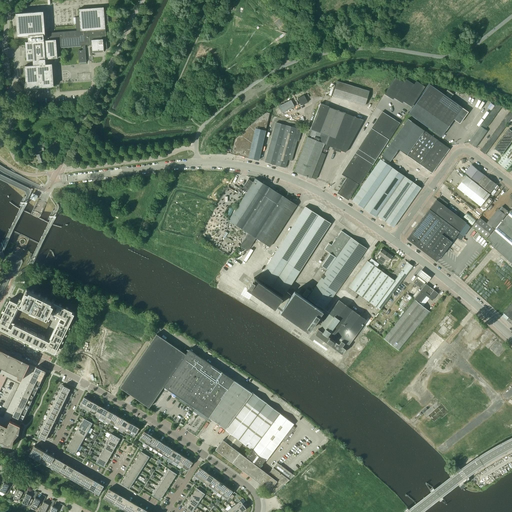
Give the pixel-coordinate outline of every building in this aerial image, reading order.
[(92,54),(92,52),(104,52),(103,44),(106,44),(105,28),(105,29),(105,25),(108,24),(108,15),(104,15),(103,7),(78,9),(79,17),(75,17),(76,24),(76,31),(55,32),(56,47),(82,45),(83,50),(78,50),(79,62),(86,62),(85,45),(92,45),(92,48),(90,48),(90,54),(92,54)] [(16,13),(16,16),(17,36),(28,35),(28,42),(25,42),(26,60),(29,60),(29,65),(24,66),(26,88),(53,86),(52,64),(45,64),(45,59),(57,58),(56,47),(55,32),(45,33),(43,11),(16,13)] [(395,77),(384,94),(393,99),(394,97),(402,103),(403,101),(412,107),(425,86),(416,81),(414,84),(406,79),(404,82),(395,77)] [(365,106),(369,91),(337,81),(332,95),(365,106)] [(429,84),(408,113),(441,136),(454,119),(460,123),(468,112),(462,107),(429,84)] [(307,102),(304,95),(297,98),(300,105),(307,102)] [(285,111),(295,106),(291,100),(278,106),(282,114),(286,113),(285,111)] [(307,137),(294,171),(311,178),(311,177),(316,179),(326,154),(321,152),(324,143),(346,152),(363,120),(320,103),(310,129),(312,130),(309,138),(307,137)] [(348,177),(338,192),(348,199),(358,184),(360,185),(400,122),(382,111),(342,173),(348,177)] [(235,139),(232,153),(249,157),(259,160),(270,113),(267,112),(257,118),(235,139)] [(424,130),(408,118),(382,155),(390,161),(399,149),(406,155),(424,130)] [(469,142),(470,142),(476,147),(488,130),(486,129),(489,126),(483,122),(469,142)] [(276,123),(265,162),(282,166),(285,167),(287,159),(292,160),(297,141),(298,141),(301,130),(276,123)] [(503,154),(511,141),(511,130),(509,129),(495,148),(503,154)] [(406,155),(432,173),(449,149),(424,130),(406,155)] [(508,170),(511,164),(511,143),(498,162),(508,170)] [(42,153),(36,155),(39,162),(45,160),(42,153)] [(352,200),(376,217),(377,215),(393,227),(421,188),(380,159),(352,200)] [(484,174),(472,165),(466,173),(478,182),(484,174)] [(497,184),(485,175),(479,183),(490,192),(497,184)] [(467,176),(457,187),(481,206),(490,194),(467,176)] [(244,189),(248,191),(229,220),(249,233),(241,246),(248,250),(256,238),(270,247),(297,205),(256,178),(253,183),(249,180),(244,189)] [(24,195),(23,197),(19,206),(24,208),(28,201),(29,197),(26,196),(24,195)] [(466,222),(436,199),(407,239),(436,261),(466,222)] [(305,206),(259,278),(284,295),(330,223),(305,206)] [(48,220),(53,222),(57,213),(58,211),(57,211),(54,209),(53,209),(51,212),(48,220)] [(487,237),(488,238),(507,216),(506,215),(499,209),(487,222),(487,223),(480,217),(473,226),(487,238),(487,237)] [(511,210),(507,216),(488,238),(491,241),(490,243),(504,255),(511,262),(511,210)] [(467,212),(463,218),(472,225),(477,219),(467,212)] [(324,310),(346,278),(366,248),(350,237),(341,231),(335,239),(331,245),(328,243),(324,249),(336,257),(307,298),(324,310)] [(377,260),(379,262),(387,252),(382,248),(378,253),(380,255),(377,260)] [(381,264),(385,259),(388,261),(392,256),(387,252),(379,262),(381,264)] [(32,254),(27,264),(31,266),(35,259),(36,256),(32,253),(32,254)] [(327,270),(336,257),(330,253),(321,266),(327,270)] [(387,300),(413,266),(408,262),(394,280),(367,261),(349,287),(380,309),(387,300)] [(254,278),(247,288),(275,308),(282,298),(254,278)] [(428,297),(432,300),(438,293),(426,284),(419,292),(417,290),(412,297),(408,294),(397,309),(403,313),(383,338),(399,351),(429,312),(419,304),(426,296),(423,294),(425,292),(429,295),(428,297)] [(72,313),(72,311),(26,289),(19,304),(10,299),(0,319),(0,328),(30,343),(36,346),(43,350),(44,348),(55,353),(74,314),(72,313)] [(306,297),(310,291),(307,289),(302,295),(306,297)] [(308,332),(323,311),(294,291),(280,312),(308,332)] [(353,338),(366,320),(339,300),(314,334),(342,354),(350,342),(353,338)] [(149,324),(104,303),(96,319),(109,324),(108,326),(141,341),(149,324)] [(96,320),(74,364),(111,382),(115,372),(94,362),(93,364),(88,361),(98,340),(97,340),(99,335),(134,352),(139,341),(96,320)] [(156,334),(120,387),(130,394),(133,397),(134,397),(135,397),(149,407),(150,406),(163,386),(176,368),(186,354),(156,334)] [(0,442),(2,444),(3,445),(12,446),(14,439),(19,433),(20,426),(20,425),(10,420),(9,421),(10,421),(6,427),(0,424),(0,364),(3,366),(16,372),(23,376),(29,364),(29,363),(0,349),(0,442)] [(252,392),(252,393),(189,349),(186,354),(176,368),(163,386),(176,395),(175,397),(194,410),(196,412),(211,422),(212,419),(225,428),(225,429),(231,433),(224,442),(222,440),(216,449),(231,460),(246,472),(252,476),(256,480),(261,483),(274,493),(293,475),(277,463),(268,474),(264,471),(260,467),(269,456),(281,440),(292,425),(294,423),(252,392)] [(46,371),(36,367),(34,371),(43,376),(46,371)] [(43,376),(34,371),(31,376),(41,381),(43,376)] [(41,381),(31,376),(29,381),(39,386),(41,381)] [(39,386),(29,381),(27,386),(36,391),(39,386)] [(62,385),(59,390),(67,394),(70,389),(62,385)] [(36,391),(27,386),(24,391),(34,396),(36,391)] [(59,390),(57,395),(65,399),(67,394),(59,390)] [(34,396),(24,391),(22,396),(32,401),(34,396)] [(57,395),(54,400),(62,404),(65,399),(57,395)] [(32,401),(22,396),(20,401),(29,405),(32,401)] [(84,408),(89,400),(84,397),(79,406),(84,408)] [(54,400),(52,405),(60,409),(62,404),(54,400)] [(84,408),(89,411),(94,402),(89,400),(84,408)] [(29,405),(20,401),(17,406),(27,410),(29,405)] [(99,405),(94,402),(89,411),(94,414),(99,405)] [(52,405),(49,410),(57,414),(60,409),(52,405)] [(99,417),(104,408),(99,405),(94,414),(99,417)] [(27,410),(17,406),(15,411),(24,415),(27,410)] [(98,418),(104,421),(109,411),(104,408),(99,417),(98,418)] [(49,410),(47,416),(55,419),(57,414),(49,410)] [(24,415),(15,411),(13,416),(22,420),(24,415)] [(109,424),(109,422),(114,414),(109,411),(104,421),(109,424)] [(114,425),(119,417),(114,414),(109,422),(114,425)] [(47,416),(44,421),(52,425),(55,419),(47,416)] [(114,425),(119,428),(124,419),(119,417),(114,425)] [(90,427),(92,423),(83,418),(81,422),(90,427)] [(129,422),(124,419),(119,428),(124,431),(129,422)] [(44,421),(42,426),(50,430),(52,425),(44,421)] [(90,427),(81,422),(78,427),(87,432),(90,427)] [(134,425),(129,422),(124,431),(129,434),(134,425)] [(134,425),(129,434),(134,436),(139,428),(134,425)] [(296,427),(292,425),(281,440),(285,442),(296,427)] [(42,426),(39,431),(47,435),(50,430),(42,426)] [(85,436),(87,432),(78,427),(76,431),(85,436)] [(39,431),(37,436),(45,440),(47,435),(39,431)] [(85,436),(76,431),(73,436),(82,441),(85,436)] [(139,439),(144,442),(149,434),(144,431),(139,439)] [(108,438),(117,443),(120,438),(111,433),(108,438)] [(148,446),(154,437),(149,434),(144,442),(148,446)] [(80,445),(82,441),(73,436),(71,440),(80,445)] [(153,449),(159,440),(154,437),(148,446),(153,449)] [(105,443),(106,443),(115,448),(115,447),(117,443),(108,438),(105,443)] [(80,445),(71,440),(68,445),(77,450),(80,445)] [(158,452),(164,443),(161,442),(159,440),(153,449),(158,452)] [(104,448),(112,453),(115,448),(106,443),(104,448)] [(163,455),(168,446),(164,443),(158,452),(163,455)] [(34,445),(29,454),(30,455),(34,457),(39,448),(37,447),(35,446),(34,445)] [(75,454),(77,450),(68,445),(66,449),(75,454)] [(168,458),(173,449),(168,446),(163,455),(168,458)] [(39,448),(34,457),(39,460),(44,451),(42,450),(39,448)] [(101,453),(109,457),(112,453),(104,448),(101,453)] [(168,458),(173,461),(178,452),(173,449),(168,458)] [(44,451),(39,460),(44,463),(49,454),(47,453),(44,451)] [(141,451),(138,456),(146,461),(149,456),(148,455),(141,451)] [(178,452),(173,461),(178,464),(183,456),(178,452)] [(98,457),(107,462),(109,457),(101,453),(98,457)] [(51,455),(49,454),(44,463),(49,466),(54,457),(51,455)] [(136,460),(144,465),(146,461),(138,456),(136,460)] [(178,464),(182,467),(188,459),(183,456),(178,464)] [(49,466),(54,469),(59,460),(54,457),(49,466)] [(96,462),(104,467),(107,462),(98,457),(96,462)] [(182,467),(187,470),(193,462),(188,459),(182,467)] [(61,461),(59,460),(54,469),(59,472),(64,463),(64,462),(61,461)] [(133,465),(141,470),(144,465),(136,460),(133,465)] [(64,463),(59,472),(64,474),(69,465),(67,464),(64,463)] [(71,467),(69,465),(64,474),(69,477),(74,468),(71,467)] [(133,465),(130,470),(138,475),(141,470),(133,465)] [(447,473),(449,475),(456,482),(461,487),(462,486),(465,484),(464,483),(463,481),(465,479),(466,480),(469,478),(459,467),(456,465),(451,469),(447,473)] [(200,466),(194,475),(198,478),(204,470),(200,466)] [(79,471),(77,470),(74,468),(69,477),(74,480),(79,471)] [(168,468),(166,473),(174,478),(177,474),(168,468)] [(135,479),(138,475),(130,470),(127,474),(135,479)] [(209,473),(204,470),(198,478),(203,481),(209,473)] [(81,472),(79,471),(74,480),(79,483),(84,474),(81,472)] [(171,482),(174,478),(166,473),(163,477),(171,482)] [(209,473),(203,481),(208,485),(214,477),(209,473)] [(84,474),(79,483),(84,486),(89,477),(86,476),(84,474)] [(132,484),(135,479),(127,474),(124,479),(132,484)] [(91,478),(89,477),(84,486),(88,489),(94,480),(93,479),(91,478)] [(160,481),(168,487),(171,482),(163,477),(160,481)] [(214,477),(208,485),(212,488),(218,480),(214,477)] [(124,479),(121,483),(129,488),(132,484),(124,479)] [(99,482),(96,481),(94,480),(88,489),(93,491),(99,482)] [(218,480),(212,488),(217,492),(223,483),(218,480)] [(166,491),(168,487),(160,481),(157,486),(166,491)] [(0,491),(4,494),(4,493),(7,495),(10,488),(8,487),(9,485),(4,482),(0,489),(0,491)] [(101,484),(99,482),(93,491),(99,494),(104,485),(103,485),(101,484)] [(223,483),(217,492),(222,495),(228,487),(223,483)] [(432,484),(429,487),(440,500),(443,498),(432,484)] [(163,495),(166,491),(157,486),(154,490),(163,495)] [(228,487),(222,495),(227,499),(233,490),(228,487)] [(104,497),(109,500),(114,491),(112,490),(109,489),(109,488),(104,497)] [(197,488),(194,492),(202,498),(205,493),(197,488)] [(13,498),(18,501),(23,491),(18,489),(13,498)] [(151,494),(160,500),(163,495),(154,490),(151,494)] [(119,494),(116,493),(114,491),(109,500),(114,503),(119,494)] [(198,502),(202,498),(194,492),(191,497),(198,502)] [(30,498),(31,496),(26,493),(22,503),(27,505),(29,506),(30,505),(33,499),(30,498)] [(122,496),(119,494),(114,503),(118,506),(124,497),(122,496)] [(40,500),(35,497),(30,507),(35,509),(37,506),(39,507),(41,503),(39,502),(40,500)] [(118,506),(123,509),(128,500),(126,498),(124,497),(118,506)] [(199,503),(198,502),(191,497),(187,501),(196,507),(199,503)] [(128,500),(123,509),(128,511),(133,502),(131,501),(128,500)] [(240,500),(236,504),(241,511),(245,509),(245,503),(243,503),(240,500)] [(196,507),(187,501),(184,506),(193,511),(196,507)] [(39,511),(40,511),(44,511),(49,504),(44,502),(39,511)] [(134,511),(138,505),(135,504),(133,502),(128,511),(129,511),(134,511)]
